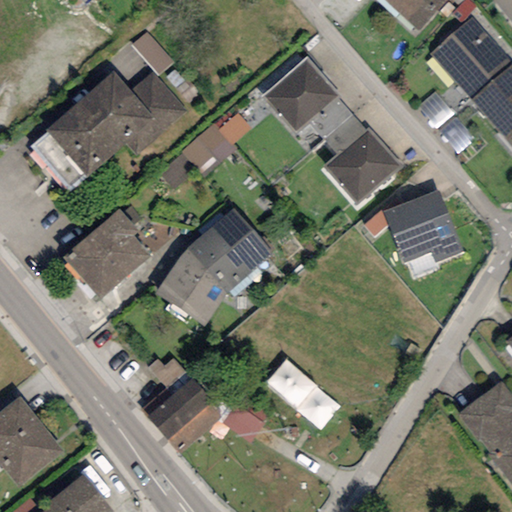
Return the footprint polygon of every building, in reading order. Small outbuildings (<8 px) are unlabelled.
[(384,0),(419,32),(448,0),(384,0)] [(511,0),(492,0),(511,23),(511,0)] [(470,101),(511,63),(471,17),(429,54),(470,101)] [(339,96),(305,58),(259,98),(292,136),(308,122),(336,98),(339,96)] [(511,63),(470,101),(511,149),(511,63)] [(109,83),(45,137),(81,179),(112,153),(122,165),(180,117),(151,82),(125,103),(109,83)] [(324,140),(351,115),(336,98),(308,122),(324,140)] [(365,131),(351,115),(324,140),(337,155),(365,131)] [(402,167),(368,128),(365,131),(337,155),(323,167),(357,206),(402,167)] [(213,132),(186,156),(205,179),(233,155),(213,132)] [(438,190),(382,212),(403,264),(430,253),(435,263),(463,253),(438,190)] [(232,208),(187,249),(228,293),(274,253),(232,208)] [(111,221),(60,265),(93,303),(140,263),(123,243),(127,239),(111,221)] [(203,326),(228,293),(187,249),(154,294),(203,326)] [(145,418),(178,455),(218,419),(185,382),(145,418)] [(511,396),(500,382),(457,415),(477,441),(480,439),(490,453),(487,455),(511,487),(511,396)] [(0,412),(0,464),(19,487),(63,451),(18,398),(0,412)] [(250,401),(243,411),(262,425),(269,416),(250,401)] [(237,407),(223,426),(250,446),(264,427),(262,425),(243,411),(237,407)] [(111,511),(82,476),(44,506),(46,509),(42,511),(111,511)]
